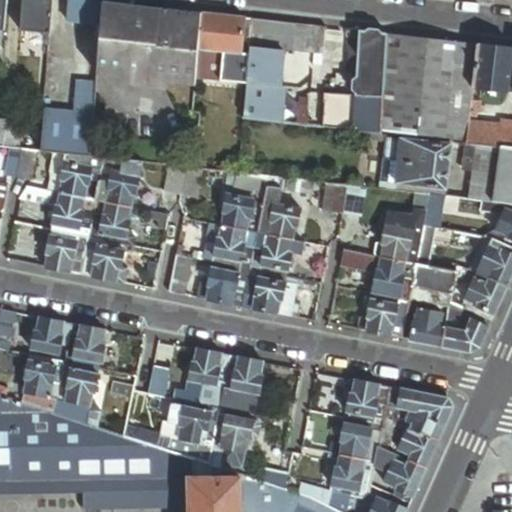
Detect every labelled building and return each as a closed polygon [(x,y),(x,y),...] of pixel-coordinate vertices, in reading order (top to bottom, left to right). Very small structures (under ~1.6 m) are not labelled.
[(8,0),(0,0),(0,30),(6,31),(8,0)] [(51,0),(23,0),(21,32),(49,35),(51,0)] [(103,2),(88,0),(69,0),(67,20),(101,23),(103,2)] [(103,2),(101,23),(99,58),(97,77),(128,79),(133,5),(103,2)] [(158,8),(133,5),(128,79),(127,85),(140,86),(144,40),(156,41),(158,8)] [(203,13),(158,8),(156,41),(144,40),(140,86),(169,89),(170,75),(198,77),(200,49),(203,13)] [(245,18),(203,13),(200,49),(242,53),(245,18)] [(253,19),(245,18),(242,53),(250,54),(251,44),(253,19)] [(267,20),(253,19),(251,44),(265,45),(267,20)] [(280,22),(267,20),(265,45),(278,47),(279,37),(280,22)] [(294,23),(280,22),(279,37),(292,38),(294,23)] [(308,25),(294,23),(292,38),(290,48),(305,50),(308,25)] [(317,51),(320,27),(308,25),(305,50),(317,51)] [(355,129),(355,131),(367,132),(381,134),(382,131),(386,34),(359,31),(356,95),(355,129)] [(387,34),(386,34),(382,131),(466,140),(473,88),(478,44),(387,34)] [(282,88),(285,48),(278,47),(265,45),(251,44),(250,54),(247,84),(244,117),(283,121),(286,89),(282,88)] [(511,48),(478,44),(473,88),(511,93),(511,48)] [(242,53),(200,49),(198,77),(198,80),(247,84),(250,54),(242,53)] [(326,103),(323,125),(355,129),(356,95),(328,92),(326,103)] [(93,131),(94,118),(44,114),(43,126),(41,153),(89,158),(91,158),(93,131)] [(511,126),(470,122),(468,142),(511,147),(511,126)] [(22,125),(6,124),(4,149),(11,149),(19,150),(22,125)] [(381,134),(367,132),(366,141),(384,143),(379,182),(396,184),(402,139),(402,136),(381,134)] [(396,184),(447,190),(452,144),(402,139),(396,184)] [(463,171),(473,173),(478,145),(466,143),(463,171)] [(511,148),(478,145),(473,173),(511,178),(511,148)] [(23,151),(19,150),(11,149),(6,177),(17,179),(23,151)] [(28,181),(34,152),(23,151),(17,179),(28,181)] [(46,190),(61,193),(63,181),(62,180),(65,162),(66,162),(67,157),(49,155),(45,175),(47,180),(46,190)] [(88,162),(89,159),(67,157),(66,162),(65,162),(62,180),(63,181),(61,193),(61,194),(86,199),(89,186),(99,189),(100,182),(103,166),(88,162)] [(91,158),(89,158),(89,159),(88,162),(103,166),(105,159),(91,158)] [(139,178),(142,163),(124,161),(121,174),(139,178)] [(181,196),(186,168),(169,166),(164,193),(181,196)] [(204,170),(186,168),(181,196),(197,199),(204,170)] [(136,195),(139,178),(121,174),(111,172),(109,184),(108,190),(109,191),(107,203),(131,208),(134,194),(136,195)] [(224,173),(221,185),(234,188),(237,175),(224,173)] [(511,178),(473,173),(469,200),(480,201),(481,193),(488,194),(489,186),(498,185),(511,187),(511,178)] [(250,219),(259,220),(268,178),(237,175),(234,188),(233,196),(253,200),(250,219)] [(258,233),(294,239),(296,228),(298,227),(302,207),(280,202),(282,189),(313,193),(314,181),(268,176),(260,221),(258,233)] [(0,201),(5,206),(9,184),(0,182),(0,201)] [(100,182),(99,189),(108,190),(109,184),(100,182)] [(396,184),(379,182),(379,189),(430,195),(441,196),(446,197),(447,190),(396,184)] [(347,187),(327,184),(321,214),(341,217),(347,187)] [(511,187),(498,185),(489,186),(488,194),(487,202),(488,202),(511,205),(511,187)] [(96,201),(99,189),(89,186),(86,199),(96,201)] [(348,186),(343,214),(363,217),(368,188),(348,186)] [(59,207),(61,194),(29,188),(22,196),(21,200),(57,207),(59,207)] [(108,190),(99,189),(96,201),(107,203),(109,191),(108,190)] [(487,202),(488,194),(481,193),(480,201),(487,202)] [(84,212),(86,199),(61,194),(59,207),(57,207),(54,225),(55,225),(82,230),(85,212),(84,212)] [(222,227),(246,231),(249,218),(250,219),(253,200),(233,196),(226,195),(222,213),(224,214),(222,227)] [(436,228),(441,196),(430,195),(427,209),(426,212),(424,226),(436,228)] [(94,214),(96,201),(86,199),(84,212),(85,212),(94,214)] [(107,203),(96,201),(94,214),(103,216),(104,216),(107,203)] [(511,213),(511,205),(488,202),(486,212),(492,213),(504,214),(505,211),(511,213)] [(131,208),(107,203),(104,216),(103,216),(100,233),(124,238),(127,239),(130,221),(128,221),(131,208)] [(376,255),(416,265),(419,252),(424,226),(427,209),(415,207),(413,213),(388,209),(382,242),(380,241),(376,242),(374,252),(376,255)] [(511,239),(511,213),(505,211),(504,214),(497,231),(511,237),(509,239),(511,239)] [(511,246),(511,239),(509,239),(511,237),(497,231),(504,214),(492,213),(483,235),(492,238),(511,246)] [(103,216),(94,214),(91,227),(97,229),(95,238),(123,244),(124,238),(100,233),(103,216)] [(169,216),(164,215),(161,229),(167,230),(169,216)] [(258,233),(260,221),(259,220),(250,219),(249,218),(246,231),(258,233)] [(84,237),(86,231),(82,230),(55,225),(54,231),(84,237)] [(220,238),(222,228),(213,226),(210,239),(217,240),(218,238),(220,238)] [(436,228),(424,226),(419,252),(429,254),(428,261),(430,262),(436,228)] [(244,244),(246,231),(222,227),(222,228),(220,238),(218,238),(217,240),(214,256),(242,262),(245,244),(244,244)] [(83,243),(84,237),(54,231),(52,237),(79,242),(83,243)] [(256,242),(258,233),(246,231),(244,244),(245,244),(255,246),(256,242)] [(250,269),(288,276),(293,254),(303,256),(306,242),(294,239),(258,233),(256,242),(255,246),(250,269)] [(79,242),(52,237),(51,237),(48,255),(49,255),(47,269),(72,274),(75,260),(76,260),(79,242)] [(255,246),(245,244),(242,262),(214,256),(217,240),(210,239),(206,260),(250,269),(255,246)] [(511,255),(511,249),(493,241),(489,248),(502,254),(503,252),(511,255)] [(97,246),(94,263),(94,264),(92,278),(117,283),(119,270),(121,270),(125,251),(97,246)] [(375,273),(371,293),(409,300),(416,265),(344,248),(341,267),(375,273)] [(507,288),(511,275),(511,255),(503,252),(502,254),(489,248),(480,268),(493,274),(490,280),(507,288)] [(429,254),(419,252),(416,265),(427,266),(428,261),(429,254)] [(192,259),(177,256),(169,293),(185,296),(192,259)] [(82,276),(85,262),(76,260),(75,260),(72,274),(82,276)] [(94,263),(85,262),(82,276),(92,278),(94,264),(94,263)] [(150,263),(147,277),(155,278),(158,264),(150,263)] [(236,291),(245,293),(250,269),(213,263),(212,269),(239,274),(236,291)] [(427,266),(416,265),(414,278),(412,287),(452,295),(456,275),(457,272),(427,266)] [(466,279),(469,270),(458,267),(457,272),(456,275),(466,279)] [(477,274),(490,280),(493,274),(480,268),(477,274)] [(232,306),(233,303),(235,292),(236,291),(239,274),(212,269),(208,285),(208,287),(210,288),(208,299),(208,300),(232,306)] [(288,276),(250,269),(245,293),(242,305),(242,307),(292,317),(298,284),(287,282),(288,276)] [(117,283),(124,284),(127,271),(121,270),(119,270),(117,283)] [(475,280),(488,285),(490,280),(477,274),(469,270),(466,279),(473,282),(475,280)] [(494,316),(507,288),(490,280),(488,285),(475,280),(473,282),(466,300),(479,306),(478,308),(494,316)] [(197,297),(208,299),(210,288),(208,287),(208,285),(200,283),(197,297)] [(242,305),(245,293),(236,291),(235,292),(233,303),(242,305)] [(461,308),(492,322),(494,316),(478,308),(479,306),(466,300),(458,296),(456,305),(461,308)] [(408,304),(371,297),(366,318),(369,318),(366,332),(401,339),(408,304)] [(451,303),(452,299),(442,298),(440,308),(450,310),(451,303)] [(456,305),(451,303),(450,310),(448,317),(458,320),(458,318),(461,308),(456,305)] [(442,347),(446,329),(439,328),(440,320),(442,314),(418,309),(416,320),(414,322),(410,341),(442,347)] [(10,353),(18,314),(2,311),(0,318),(0,349),(2,351),(10,353)] [(447,322),(446,329),(466,333),(472,321),(458,318),(458,320),(448,317),(447,322)] [(65,323),(41,318),(38,333),(36,332),(32,351),(59,356),(61,348),(63,338),(62,337),(65,323)] [(439,328),(446,329),(447,322),(440,320),(439,328)] [(466,333),(446,329),(442,347),(469,352),(480,348),(489,327),(472,321),(466,333)] [(73,325),(65,323),(62,337),(63,338),(69,339),(71,339),(73,325)] [(81,327),(73,325),(71,339),(72,340),(77,341),(78,341),(81,327)] [(106,331),(81,327),(78,341),(77,341),(73,359),(100,364),(101,365),(105,346),(102,346),(106,331)] [(63,338),(61,348),(67,349),(69,339),(63,338)] [(72,340),(68,358),(71,359),(70,363),(99,369),(100,364),(73,359),(77,341),(72,340)] [(222,355),(198,349),(195,364),(193,364),(187,391),(205,394),(207,385),(217,387),(220,369),(219,369),(222,355)] [(231,356),(222,355),(219,369),(220,369),(227,370),(228,371),(231,356)] [(31,358),(30,362),(57,368),(58,363),(31,358)] [(263,362),(239,358),(237,372),(235,372),(231,390),(259,395),(262,377),(260,376),(263,362)] [(139,362),(128,360),(126,374),(135,376),(139,362)] [(26,394),(50,398),(52,386),(53,386),(57,368),(30,362),(26,381),(28,381),(26,394)] [(53,386),(60,387),(64,365),(58,363),(57,368),(53,386)] [(99,376),(100,371),(73,365),(71,371),(99,376)] [(171,370),(155,367),(149,394),(149,395),(165,398),(171,370)] [(227,370),(220,369),(217,387),(207,385),(205,394),(203,404),(219,407),(227,370)] [(99,376),(71,371),(68,389),(69,389),(66,402),(91,407),(93,394),(95,394),(99,376)] [(235,372),(228,371),(220,408),(227,410),(231,390),(235,372)] [(133,390),(134,382),(111,378),(110,385),(133,390)] [(356,381),(349,379),(346,394),(350,395),(350,394),(353,394),(356,381)] [(379,386),(356,381),(353,394),(350,394),(350,395),(346,413),(374,417),(377,400),(376,399),(377,394),(379,386)] [(0,386),(0,396),(9,399),(11,390),(0,386)] [(58,400),(61,387),(60,387),(53,386),(52,386),(50,398),(58,400)] [(387,387),(379,386),(377,394),(385,395),(387,387)] [(68,389),(61,387),(58,400),(66,402),(69,389),(68,389)] [(390,388),(387,387),(385,395),(377,394),(376,399),(377,400),(388,402),(390,388)] [(401,390),(390,388),(388,402),(384,420),(383,425),(382,431),(379,448),(390,453),(399,409),(397,409),(401,390)] [(231,390),(227,410),(255,416),(259,395),(231,390)] [(448,399),(401,390),(397,409),(399,409),(410,411),(408,423),(414,426),(413,427),(412,431),(409,430),(400,451),(412,457),(410,462),(426,469),(453,408),(448,399)] [(205,394),(187,391),(185,402),(203,405),(203,404),(205,394)] [(56,412),(58,400),(50,398),(26,394),(24,402),(56,412)] [(13,401),(0,397),(0,481),(13,482),(13,401)] [(12,400),(13,401),(13,482),(87,481),(86,424),(13,400),(12,400)] [(208,464),(219,410),(205,407),(205,406),(203,405),(185,402),(174,400),(170,424),(164,423),(162,440),(141,433),(139,440),(178,452),(178,454),(193,459),(208,464)] [(384,420),(388,402),(377,400),(374,417),(384,420)] [(91,407),(66,402),(64,415),(87,423),(88,418),(91,407)] [(220,415),(226,416),(254,422),(255,417),(221,410),(220,415)] [(346,413),(346,418),(373,423),(383,425),(384,420),(374,417),(346,413)] [(220,415),(216,433),(223,434),(226,416),(220,415)] [(254,422),(226,416),(223,434),(224,435),(222,449),(225,449),(244,453),(245,453),(248,439),(250,439),(254,422)] [(100,421),(88,418),(87,423),(99,427),(100,421)] [(258,423),(254,422),(250,439),(254,440),(258,438),(260,428),(258,423)] [(382,431),(383,425),(373,423),(371,429),(382,431)] [(125,437),(86,424),(87,481),(88,493),(191,491),(191,480),(193,480),(193,459),(178,454),(139,441),(125,437)] [(343,443),(341,456),(364,460),(366,448),(368,448),(371,429),(345,424),(341,443),(343,443)] [(139,440),(141,433),(127,428),(125,437),(139,441),(139,440)] [(379,448),(382,431),(371,429),(368,448),(378,450),(379,448)] [(216,433),(209,464),(214,466),(221,468),(222,466),(225,449),(222,449),(224,435),(223,434),(216,433)] [(376,462),(378,450),(368,448),(366,448),(364,460),(376,462)] [(397,457),(390,453),(379,448),(378,450),(376,462),(375,466),(381,469),(390,473),(395,461),(397,457)] [(225,449),(222,466),(240,469),(244,453),(225,449)] [(341,456),(331,454),(329,467),(335,468),(338,468),(341,456)] [(364,460),(341,456),(338,468),(335,468),(332,485),(360,491),(363,472),(362,471),(364,460)] [(208,464),(193,459),(193,480),(215,480),(214,466),(209,464),(208,464)] [(375,466),(376,462),(364,460),(362,471),(363,472),(360,491),(369,493),(370,492),(371,487),(375,466)] [(414,498),(426,469),(410,462),(408,467),(395,461),(390,473),(386,482),(398,488),(397,490),(414,498)] [(286,490),(290,470),(259,464),(253,479),(279,487),(286,490)] [(381,469),(375,466),(371,487),(376,489),(381,469)] [(279,511),(279,487),(253,479),(242,475),(242,479),(242,511),(279,511)] [(215,480),(193,480),(191,480),(191,491),(192,508),(191,511),(242,511),(242,479),(215,480)] [(87,481),(13,482),(0,481),(0,493),(85,493),(88,493),(87,481)] [(312,497),(318,500),(320,490),(300,484),(298,492),(312,497)] [(330,492),(332,492),(360,499),(369,493),(360,491),(332,485),(330,492)] [(286,490),(279,487),(279,511),(339,511),(330,507),(329,507),(317,501),(315,500),(286,490)] [(376,496),(378,490),(376,489),(371,487),(370,492),(369,493),(376,496)] [(318,500),(317,501),(329,507),(332,492),(330,492),(320,490),(318,500)] [(85,493),(85,509),(192,508),(191,491),(88,493),(85,493)] [(333,494),(330,507),(339,511),(340,511),(343,496),(333,494)] [(379,500),(372,511),(407,511),(408,510),(392,503),(391,505),(379,500)]
